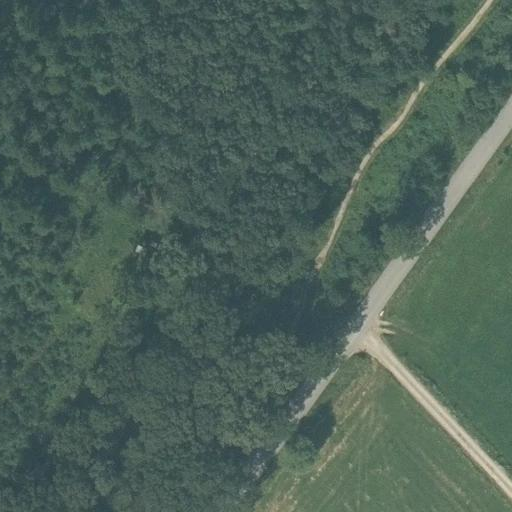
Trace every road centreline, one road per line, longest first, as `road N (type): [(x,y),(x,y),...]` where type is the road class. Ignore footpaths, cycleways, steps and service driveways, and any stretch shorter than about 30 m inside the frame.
road 1 (unclassified): [(219,511),(511,111)]
road 2 (track): [(492,0),(365,160),(290,331)]
road 3 (track): [(511,494),(377,350),(316,343),(290,331)]
